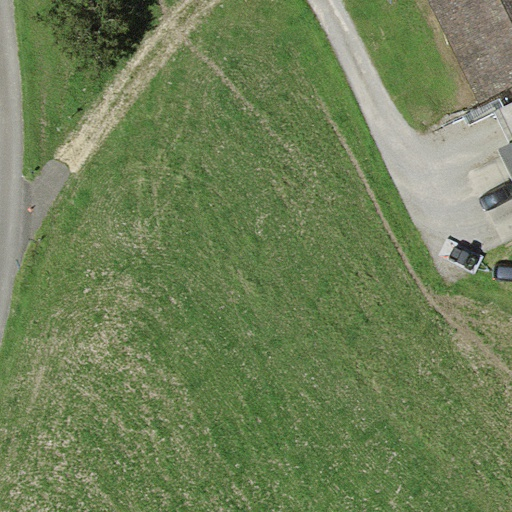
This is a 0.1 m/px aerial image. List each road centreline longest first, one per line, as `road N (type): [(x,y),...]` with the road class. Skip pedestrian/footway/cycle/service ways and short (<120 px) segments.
road 1 (track): [(8,249),(195,0)]
road 2 (unclassified): [(0,309),(13,194),(2,0)]
